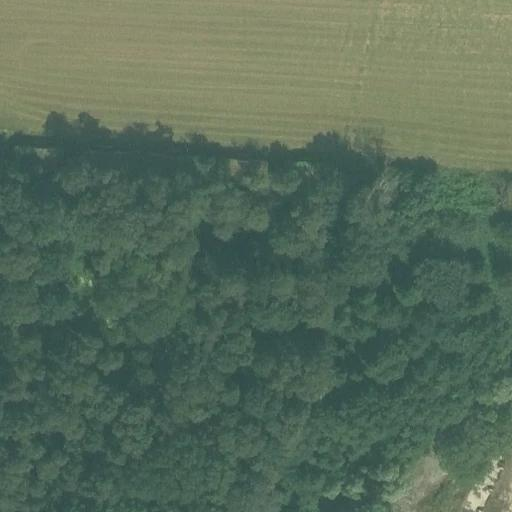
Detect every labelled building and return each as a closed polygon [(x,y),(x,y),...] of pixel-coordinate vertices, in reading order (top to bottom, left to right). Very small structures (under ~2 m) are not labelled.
[(68,151),(10,147),(8,171),(66,174),(68,151)] [(133,156),(81,153),(79,175),(132,178),(133,156)] [(195,160),(152,157),(151,176),(194,179),(195,160)] [(263,165),(217,162),(216,180),(262,182),(263,165)] [(326,168),(280,166),(278,185),(325,188),(326,168)]
